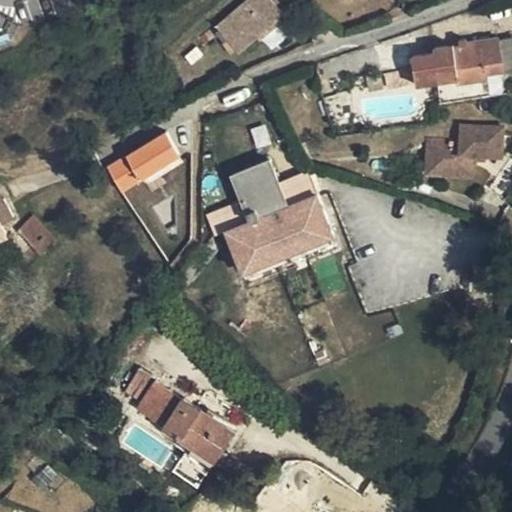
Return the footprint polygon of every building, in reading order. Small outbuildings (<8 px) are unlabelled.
[(238,52),(258,36),(283,14),(270,0),(247,0),(217,27),(238,52)] [(283,14),(258,36),(262,43),(287,20),(283,14)] [(414,54),(416,70),(418,86),(458,80),(459,84),(487,80),(487,75),(505,73),(504,69),(500,40),(499,37),(468,42),(468,39),(459,40),(459,44),(434,47),(434,51),(414,54)] [(511,38),(500,40),(504,69),(511,67),(511,38)] [(418,86),(416,70),(383,75),(387,90),(418,86)] [(472,156),(486,156),(503,156),(503,126),(462,126),(461,142),(429,141),(428,161),(441,161),(441,176),(472,176),(472,162),(472,156)] [(179,156),(166,134),(129,156),(143,179),(179,156)] [(184,163),(179,156),(143,179),(145,183),(148,184),(151,183),(184,163)] [(511,158),(490,188),(507,201),(511,193),(511,158)] [(441,161),(428,161),(428,176),(441,176),(441,161)] [(110,174),(122,193),(137,181),(125,162),(110,174)] [(244,272),(333,235),(307,173),(279,184),(270,162),(234,177),(252,221),(243,225),(228,232),(244,272)] [(0,203),(0,239),(6,237),(0,225),(13,218),(4,200),(0,203)] [(228,232),(243,225),(234,203),(219,209),(228,232)] [(34,244),(47,231),(33,217),(22,231),(34,244)] [(34,244),(43,255),(57,242),(47,231),(34,244)] [(336,242),(333,235),(244,272),(247,278),(336,242)] [(208,264),(222,248),(213,236),(198,256),(208,264)] [(170,290),(179,299),(193,282),(184,273),(170,290)] [(138,398),(153,376),(141,368),(127,390),(138,398)] [(111,380),(100,393),(126,414),(136,401),(111,380)] [(188,441),(215,459),(233,431),(156,381),(138,409),(188,441)] [(207,471),(209,467),(215,459),(188,441),(183,450),(181,453),(207,471)] [(428,492),(439,475),(428,466),(417,484),(428,492)]
